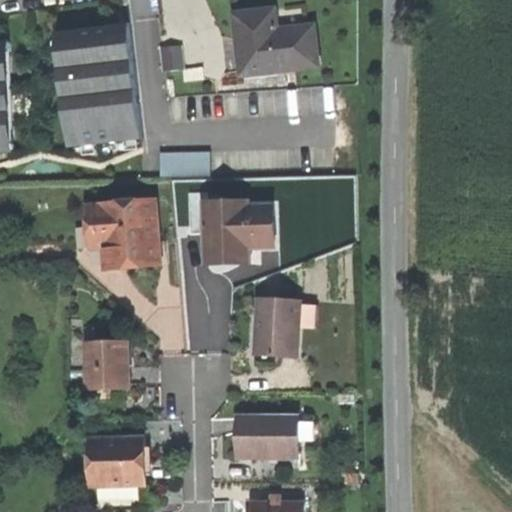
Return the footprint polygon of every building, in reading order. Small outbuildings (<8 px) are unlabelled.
[(294,68),(318,65),(313,28),(308,28),(279,32),(278,24),(275,24),(274,11),(237,16),(240,42),(241,51),(244,74),(294,68)] [(129,24),(56,33),(69,148),(143,140),(129,24)] [(0,42),(0,154),(14,154),(10,41),(0,42)] [(180,47),(163,49),(166,72),(183,70),(180,47)] [(202,68),(185,69),(186,81),(203,79),(202,68)] [(160,154),(161,179),(212,178),(211,154),(160,154)] [(192,235),(207,235),(207,205),(207,195),(190,196),(192,235)] [(103,230),(105,248),(106,264),(107,270),(139,267),(153,265),(151,245),(160,244),(159,237),(156,202),(88,208),(90,231),(103,230)] [(247,203),(207,205),(207,235),(208,264),(218,264),(229,264),(229,252),(250,251),(249,247),(274,246),(272,207),(247,208),(247,203)] [(90,231),(92,249),(105,248),(103,230),(90,231)] [(162,265),(160,244),(151,245),(153,265),(162,265)] [(106,264),(105,248),(92,249),(92,261),(97,265),(106,264)] [(250,263),(250,251),(229,252),(229,264),(250,263)] [(301,303),(260,299),(256,348),(274,350),(273,357),(297,359),(297,358),(299,328),(301,305),(301,303)] [(319,307),(301,305),(299,328),(317,329),(319,307)] [(109,391),(130,390),(129,373),(128,342),(88,344),(90,391),(109,391)] [(263,356),(273,357),(274,350),(256,348),(255,356),(263,356)] [(131,402),(130,390),(109,391),(109,403),(131,402)] [(279,455),(300,455),(300,446),(300,422),(300,417),(238,417),(238,442),(238,459),(279,459),(279,455)] [(92,488),(147,485),(147,464),(146,438),(91,440),(92,488)]
